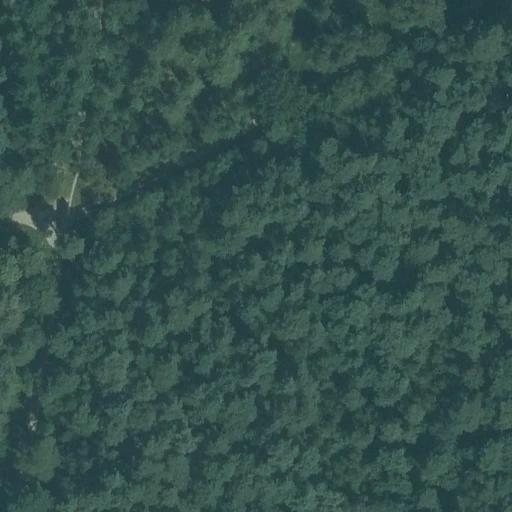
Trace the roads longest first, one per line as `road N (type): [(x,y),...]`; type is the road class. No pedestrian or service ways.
road 1 (track): [(480,0),(173,173),(64,217)]
road 2 (track): [(64,217),(21,511)]
